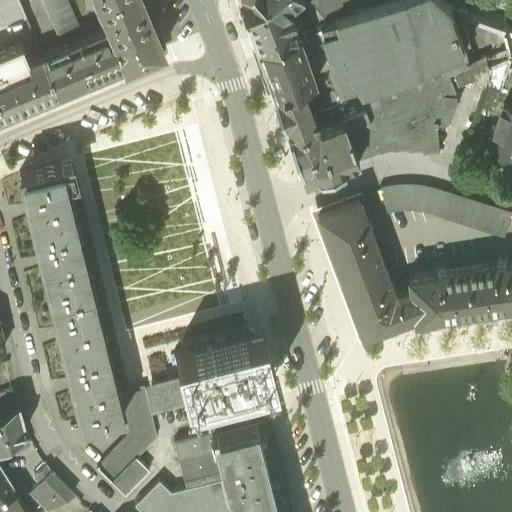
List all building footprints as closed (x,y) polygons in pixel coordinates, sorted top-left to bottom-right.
[(19,0),(0,0),(0,19),(1,22),(24,12),(19,0)] [(67,0),(43,0),(57,33),(78,25),(67,0)] [(111,0),(98,6),(106,26),(123,65),(167,47),(146,0),(111,0)] [(239,0),(256,44),(298,29),(289,1),(290,0),(239,0)] [(378,0),(326,19),(298,29),(315,74),(325,70),(331,86),(356,156),(380,147),(390,145),(393,145),(408,144),(423,145),(428,146),(439,145),(438,122),(450,120),(458,99),(459,93),(455,87),(472,79),(471,60),(465,45),(470,43),(460,11),(447,0),(378,0)] [(309,0),(326,19),(378,0),(309,0)] [(486,54),(490,66),(511,57),(504,31),(504,30),(476,20),(480,41),(486,54)] [(123,65),(106,26),(42,53),(59,92),(123,65)] [(256,44),(272,89),(315,74),(298,29),(256,44)] [(0,116),(59,92),(42,53),(29,59),(32,66),(0,79),(0,116)] [(486,54),(471,60),(472,79),(485,83),(490,66),(486,54)] [(511,57),(490,66),(485,83),(479,102),(495,107),(511,57)] [(315,74),(272,89),(304,176),(356,156),(331,86),(325,70),(315,74)] [(511,105),(504,103),(488,149),(511,156),(511,105)] [(78,220),(63,158),(16,169),(30,232),(78,220)] [(511,211),(437,187),(426,184),(423,184),(411,183),(398,183),(394,183),(379,186),(386,210),(396,208),(398,208),(406,208),(416,208),(426,210),(505,235),(511,211)] [(317,231),(330,267),(376,250),(365,221),(354,191),(309,208),(317,231)] [(93,283),(78,220),(30,232),(45,295),(93,283)] [(376,250),(330,267),(357,339),(409,321),(403,284),(389,288),(376,250)] [(511,257),(466,265),(473,311),(511,305),(511,257)] [(403,284),(409,321),(473,311),(466,265),(402,275),(403,282),(403,284)] [(107,346),(93,284),(46,295),(60,357),(107,346)] [(208,340),(171,349),(176,370),(152,376),(153,378),(152,379),(158,405),(201,394),(210,429),(254,417),(245,382),(253,380),(253,382),(263,379),(262,378),(274,375),(263,329),(250,332),(250,329),(227,335),(228,337),(209,342),(208,340)] [(117,388),(107,346),(60,357),(74,419),(122,409),(117,388)] [(136,454),(156,434),(144,381),(117,388),(122,409),(127,432),(95,464),(111,479),(136,454)] [(0,408),(17,399),(14,386),(0,390),(0,408)] [(0,443),(25,429),(17,399),(0,408),(0,443)] [(254,417),(210,429),(221,475),(226,492),(271,480),(254,417)] [(186,484),(221,475),(210,429),(174,438),(186,484)] [(161,454),(156,434),(136,454),(149,467),(161,454)] [(111,479),(124,492),(149,467),(136,454),(111,479)] [(0,489),(11,483),(0,463),(0,489)] [(32,490),(32,491),(48,506),(73,492),(50,469),(49,469),(47,466),(45,466),(40,470),(40,472),(43,475),(32,485),(32,486),(31,487),(31,488),(31,489),(32,490)] [(231,511),(226,492),(221,475),(186,484),(170,488),(158,476),(133,501),(144,511),(231,511)] [(279,511),(271,480),(226,492),(231,511),(279,511)] [(0,511),(29,511),(11,483),(0,489),(0,511)]
